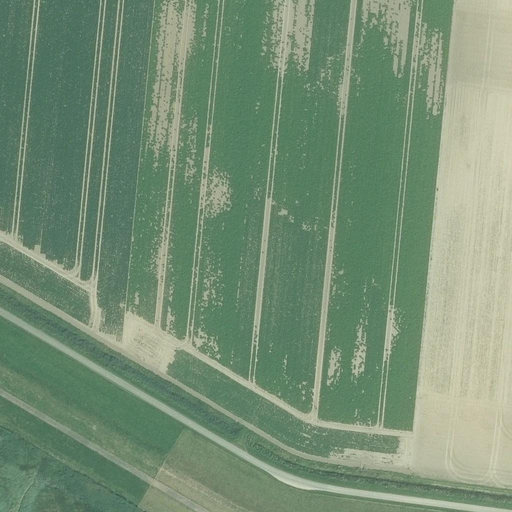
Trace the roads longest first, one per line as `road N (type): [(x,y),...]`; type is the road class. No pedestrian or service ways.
road 1 (unclassified): [(494,511),(279,476),(0,312)]
road 2 (track): [(197,511),(0,391)]
